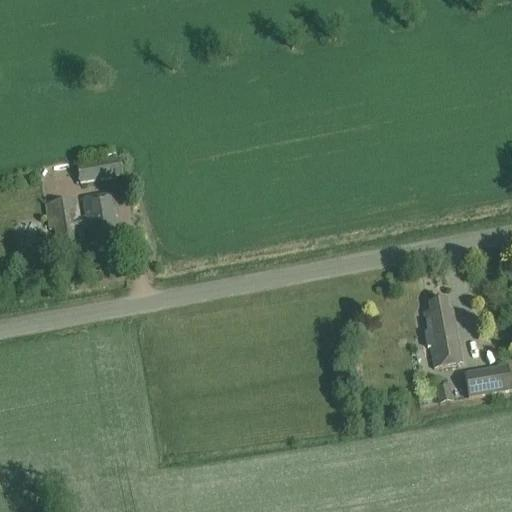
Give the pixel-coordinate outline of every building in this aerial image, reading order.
[(102,164),(76,170),(79,186),(121,179),(117,159),(102,163),(102,164)] [(95,252),(121,248),(112,195),(81,201),(83,219),(79,220),(76,202),(48,206),(55,246),(81,242),(79,235),(86,234),(88,246),(94,245),(95,252)] [(461,367),(455,336),(450,310),(446,311),(445,303),(428,306),(429,314),(423,315),(426,334),(423,336),(426,351),(429,351),(433,372),(461,367)] [(511,393),(511,392),(508,369),(465,376),(469,400),(511,393)] [(438,407),(451,405),(448,389),(435,391),(438,407)]
